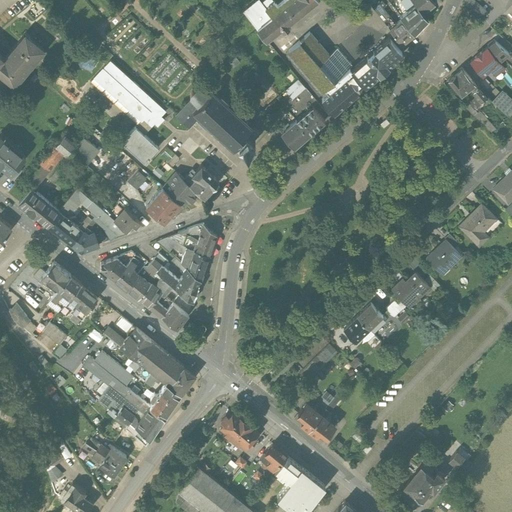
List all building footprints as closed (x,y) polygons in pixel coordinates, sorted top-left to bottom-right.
[(283,0),(277,6),(272,0),(264,0),(261,2),(259,0),(256,0),(243,11),(257,29),(267,40),(281,28),(285,32),(291,28),(287,23),(317,0),(283,0)] [(432,0),(412,0),(423,13),(434,3),(432,0)] [(486,11),(474,0),(465,0),(464,3),(480,17),(486,11)] [(395,24),(378,3),(373,8),(390,29),(395,24)] [(414,5),(400,16),(402,18),(414,33),(427,19),(414,5)] [(414,33),(402,18),(395,24),(390,29),(401,43),(414,33)] [(391,36),(374,51),(367,58),(366,57),(351,70),(349,67),(352,65),(336,47),(329,54),(310,32),(288,50),(323,90),(324,89),(329,93),(322,99),(334,113),(344,104),(349,100),(359,91),(357,90),(364,84),(365,86),(379,74),(380,74),(388,67),(387,66),(404,51),(391,36)] [(24,35),(5,59),(2,57),(0,59),(0,72),(12,83),(18,77),(19,78),(34,60),(35,60),(44,49),(31,39),(30,40),(24,35)] [(370,46),(365,39),(360,43),(366,50),(370,46)] [(508,53),(495,40),(487,46),(488,46),(499,61),(503,57),(508,53)] [(475,57),(470,61),(482,75),(490,69),(495,75),(504,67),(499,61),(488,46),(482,51),(481,51),(474,56),(475,57)] [(511,56),(508,53),(503,57),(511,66),(511,56)] [(173,80),(182,64),(165,54),(152,75),(165,83),(168,77),(173,80)] [(109,59),(93,77),(140,120),(121,141),(144,162),(158,147),(144,134),(166,111),(109,59)] [(462,68),(448,79),(460,94),(474,83),(462,68)] [(298,79),(285,91),(292,99),(305,88),(298,79)] [(232,106),(226,101),(225,99),(229,96),(215,84),(210,89),(212,90),(209,93),(209,94),(209,96),(204,96),(203,94),(202,94),(203,96),(200,100),(197,99),(197,100),(200,101),(200,105),(197,107),(197,108),(200,107),(203,109),(197,115),(203,120),(203,122),(207,122),(212,128),(210,130),(211,131),(212,130),(218,135),(217,136),(218,137),(220,135),(226,140),(224,142),(225,143),(227,141),(232,146),(232,149),(234,149),(234,146),(238,142),(240,143),(240,145),(241,146),(243,146),(244,145),(245,146),(243,148),(244,149),(246,147),(247,147),(248,148),(249,148),(247,146),(248,146),(247,145),(252,141),(252,140),(254,142),(255,141),(253,139),(254,139),(254,138),(255,137),(254,136),(253,137),(249,134),(250,133),(248,131),(252,127),(255,127),(255,125),(252,125),(246,120),(248,118),(247,116),(245,118),(240,114),(241,112),(240,110),(239,111),(234,106),(235,105),(234,104),(232,106)] [(477,97),(470,102),(465,107),(474,115),(477,112),(476,110),(481,106),(479,103),(487,98),(478,87),(473,91),(477,97)] [(511,114),(511,103),(500,93),(492,102),(509,118),(511,114)] [(312,106),(296,120),(309,135),(325,121),(312,106)] [(309,135),(296,120),(281,133),(285,138),(283,139),(288,145),(290,143),(294,147),(309,135)] [(0,161),(12,171),(17,165),(26,153),(0,131),(0,161)] [(64,134),(28,176),(35,183),(63,150),(68,155),(71,152),(77,144),(64,134)] [(84,136),(71,152),(86,164),(99,149),(84,136)] [(181,146),(167,162),(173,167),(187,152),(181,146)] [(190,172),(185,178),(177,171),(163,187),(180,202),(184,205),(198,190),(205,196),(213,187),(214,187),(220,181),(202,164),(196,171),(193,168),(190,172)] [(17,165),(12,171),(9,175),(15,179),(22,169),(17,165)] [(511,169),(494,187),(508,202),(511,198),(511,169)] [(57,170),(49,179),(54,182),(61,174),(57,170)] [(59,210),(31,187),(19,201),(47,224),(59,210)] [(85,194),(77,187),(59,210),(67,217),(80,201),(79,200),(85,194)] [(180,202),(163,187),(146,206),(163,221),(180,202)] [(85,194),(79,200),(80,201),(84,205),(90,198),(85,194)] [(114,220),(90,198),(84,205),(86,206),(85,207),(90,211),(119,236),(128,233),(126,230),(114,220)] [(483,203),(468,217),(467,217),(460,224),(479,244),(488,235),(483,230),(496,217),(483,203)] [(140,221),(125,208),(114,220),(126,230),(132,224),(135,227),(140,221)] [(67,217),(59,210),(47,224),(71,243),(82,229),(78,226),(67,217)] [(119,236),(90,211),(88,214),(91,217),(102,227),(111,239),(119,236)] [(88,214),(80,223),(84,226),(91,217),(88,214)] [(0,217),(0,240),(11,226),(0,217)] [(201,228),(194,249),(209,254),(216,234),(203,223),(201,228)] [(194,226),(178,232),(188,237),(186,243),(179,241),(180,239),(176,236),(175,233),(167,236),(186,247),(194,249),(201,228),(194,226)] [(87,233),(82,229),(71,243),(77,249),(83,250),(98,244),(94,231),(87,233)] [(459,241),(449,231),(445,236),(446,238),(447,237),(454,245),(459,241)] [(157,240),(166,249),(170,245),(169,244),(171,243),(163,234),(157,240)] [(446,238),(432,251),(432,250),(426,256),(442,272),(450,265),(449,264),(461,252),(454,245),(447,237),(446,238)] [(194,249),(186,247),(181,261),(186,266),(200,279),(209,254),(194,249)] [(131,250),(100,262),(100,266),(114,278),(130,259),(133,255),(135,253),(131,250)] [(154,258),(148,265),(148,269),(149,271),(152,275),(157,270),(156,270),(161,264),(154,258)] [(130,259),(114,278),(126,287),(137,274),(131,269),(135,263),(130,259)] [(70,274),(53,261),(45,271),(42,274),(49,280),(59,288),(70,274)] [(181,261),(177,265),(183,270),(186,266),(181,261)] [(178,279),(161,264),(156,270),(169,281),(181,291),(193,301),(200,279),(186,266),(183,270),(183,274),(178,279)] [(142,273),(140,275),(142,277),(143,276),(150,282),(154,278),(152,275),(149,271),(148,269),(147,267),(142,273)] [(41,268),(34,276),(38,280),(41,276),(42,274),(45,271),(41,268)] [(424,279),(416,270),(403,282),(400,279),(391,287),(409,305),(430,285),(424,279)] [(137,274),(126,287),(138,297),(150,282),(143,276),(142,277),(140,275),(142,273),(139,271),(137,274)] [(59,288),(59,289),(69,297),(80,282),(70,274),(59,288)] [(169,281),(162,274),(158,279),(157,282),(154,286),(161,291),(169,281)] [(440,284),(430,274),(424,279),(430,285),(434,289),(440,284)] [(161,291),(154,298),(159,302),(164,297),(170,290),(177,296),(181,291),(169,281),(161,291)] [(97,296),(80,282),(69,297),(64,303),(75,311),(81,316),(97,296)] [(150,282),(138,297),(149,305),(154,298),(161,291),(154,286),(150,282)] [(164,297),(159,302),(154,298),(149,305),(177,328),(188,313),(173,301),(170,304),(168,303),(168,302),(166,300),(166,301),(165,300),(166,298),(164,297)] [(385,305),(394,316),(402,310),(393,299),(385,305)] [(382,315),(370,302),(357,315),(369,328),(382,315)] [(30,320),(17,304),(9,311),(14,321),(30,334),(36,327),(30,320)] [(75,311),(69,319),(76,324),(81,316),(75,311)] [(405,311),(398,318),(402,322),(409,315),(405,311)] [(132,324),(120,315),(114,322),(126,332),(132,324)] [(357,315),(343,328),(355,341),(369,328),(357,315)] [(67,335),(50,322),(42,331),(59,345),(67,335)] [(135,327),(121,346),(135,358),(150,339),(135,327)] [(121,338),(109,328),(105,333),(117,343),(121,338)] [(150,339),(135,358),(152,371),(161,378),(165,382),(180,394),(195,374),(150,339)] [(329,343),(324,347),(333,355),(337,351),(329,343)] [(333,355),(324,347),(320,351),(328,359),(333,355)] [(328,359),(320,351),(316,355),(324,363),(328,359)] [(324,363),(316,355),(312,359),(320,368),(324,363)] [(136,393),(89,356),(83,364),(108,385),(95,401),(113,417),(116,413),(121,417),(120,418),(128,423),(128,422),(133,415),(124,408),(125,406),(134,413),(138,408),(144,413),(150,405),(142,399),(136,393)] [(356,357),(350,363),(354,367),(360,362),(356,357)] [(320,368),(312,359),(308,364),(316,372),(320,368)] [(316,372),(308,364),(303,368),(311,376),(316,372)] [(311,376),(303,368),(299,372),(307,380),(311,376)] [(152,371),(136,393),(142,399),(155,381),(158,383),(161,378),(152,371)] [(165,382),(150,405),(164,417),(180,394),(165,382)] [(306,402),(302,407),(294,417),(296,419),(297,418),(301,422),(301,423),(308,429),(320,413),(316,410),(306,402)] [(320,405),(316,410),(320,413),(325,408),(326,406),(323,404),(322,406),(320,405)] [(144,413),(138,422),(136,417),(133,415),(128,422),(130,424),(131,423),(149,439),(164,417),(150,405),(144,413)] [(329,412),(325,408),(320,413),(325,417),(329,412)] [(232,412),(230,410),(221,421),(224,423),(221,427),(226,431),(225,433),(231,439),(245,421),(233,411),(232,412)] [(325,417),(320,413),(308,429),(316,435),(316,434),(321,437),(320,438),(323,440),(326,436),(331,430),(335,425),(325,417)] [(245,421),(231,439),(239,445),(241,443),(245,447),(248,443),(250,445),(258,435),(256,433),(258,431),(245,421)] [(51,440),(66,457),(73,451),(58,434),(51,440)] [(100,444),(94,440),(91,446),(96,449),(100,444)] [(37,451),(46,467),(62,457),(53,442),(37,451)] [(91,446),(85,442),(82,447),(93,454),(96,449),(91,446)] [(279,449),(272,443),(259,460),(263,463),(261,466),(264,468),(266,466),(273,471),(273,470),(287,454),(279,448),(279,449)] [(126,456),(109,444),(106,448),(100,444),(96,449),(119,464),(122,460),(123,460),(126,456)] [(119,464),(96,449),(93,454),(99,459),(97,463),(99,464),(99,465),(113,474),(116,470),(116,469),(119,464)] [(471,464),(456,452),(450,460),(465,472),(471,464)] [(300,467),(286,455),(287,454),(273,470),(287,482),(276,496),(296,511),(302,511),(325,486),(300,466),(300,467)] [(245,462),(240,457),(236,462),(241,467),(245,462)] [(224,466),(232,471),(237,463),(229,458),(224,466)] [(424,460),(404,485),(414,493),(413,493),(421,499),(426,493),(429,496),(434,490),(433,489),(444,476),(424,460)] [(255,511),(208,473),(212,469),(205,464),(202,468),(198,465),(178,490),(175,501),(189,511),(255,511)] [(263,476),(257,471),(253,476),(259,481),(263,476)] [(273,476),(265,486),(270,489),(277,479),(273,476)] [(84,491),(71,482),(61,498),(67,502),(80,511),(85,511),(92,502),(82,495),(84,491)] [(358,511),(345,501),(339,509),(338,508),(335,511),(358,511)] [(80,511),(67,502),(61,510),(61,511),(80,511)]
